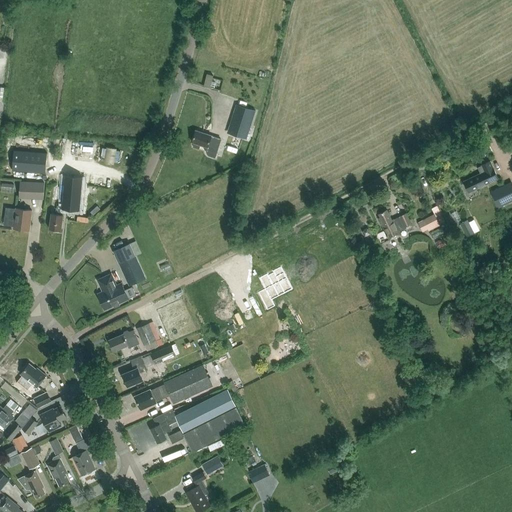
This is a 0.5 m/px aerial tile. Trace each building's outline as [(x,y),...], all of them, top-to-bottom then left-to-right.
[(221,88),(223,78),(207,74),(205,84),(221,88)] [(227,132),(246,139),(256,110),(236,103),(227,132)] [(194,143),(193,147),(199,148),(200,145),(207,147),(207,148),(206,150),(207,152),(207,153),(209,155),(213,156),(215,157),(221,139),(212,136),(212,135),(196,130),(192,142),(194,143)] [(94,156),(94,145),(80,145),(80,155),(94,156)] [(115,150),(115,148),(108,147),(108,149),(106,160),(105,162),(113,164),(113,162),(115,150)] [(14,150),(12,170),(45,173),(47,153),(14,150)] [(498,179),(490,161),(482,165),(485,172),(464,181),(469,192),(498,179)] [(65,175),(62,206),(80,207),(83,176),(65,175)] [(434,187),(446,181),(444,176),(432,182),(434,187)] [(44,199),(45,182),(20,181),(19,198),(44,199)] [(511,201),(511,183),(511,184),(492,193),(498,207),(511,201)] [(63,215),(64,206),(57,205),(56,214),(51,213),(49,229),(61,230),(63,215)] [(90,212),(93,216),(100,209),(97,205),(90,212)] [(9,225),(14,226),(13,228),(29,230),(32,210),(16,208),(16,209),(11,208),(9,225)] [(387,237),(388,237),(389,241),(401,235),(399,231),(405,228),(405,229),(412,226),(406,214),(399,217),(400,217),(394,220),(393,219),(392,220),(387,210),(378,214),(380,218),(378,218),(387,235),(386,235),(387,237)] [(445,221),(440,213),(435,216),(434,214),(418,222),(423,231),(427,229),(429,231),(440,225),(439,224),(445,221)] [(475,233),(468,219),(460,223),(468,237),(475,233)] [(443,238),(436,242),(439,248),(446,245),(443,238)] [(121,262),(136,256),(136,254),(131,243),(116,250),(113,251),(119,263),(121,262)] [(136,256),(121,262),(132,285),(146,279),(136,256)] [(292,288),(281,267),(260,277),(266,288),(259,291),(268,309),(275,305),(271,299),(292,288)] [(120,305),(119,303),(129,299),(122,283),(117,285),(111,274),(98,280),(103,291),(98,294),(105,309),(113,306),(114,308),(120,305)] [(149,323),(137,328),(144,345),(145,345),(147,351),(158,346),(156,340),(149,323)] [(134,330),(109,340),(114,351),(128,345),(129,348),(140,343),(134,330)] [(155,363),(176,355),(172,345),(151,353),(155,363)] [(140,373),(147,369),(142,356),(131,360),(135,369),(123,374),(128,386),(143,380),(140,373)] [(21,374),(37,387),(47,375),(37,368),(36,369),(29,363),(21,374)] [(170,394),(174,402),(207,388),(198,368),(165,382),(165,384),(151,390),(150,389),(135,396),(141,409),(142,409),(141,408),(155,401),(156,403),(155,400),(170,394)] [(246,425),(228,390),(177,415),(184,427),(182,428),(194,452),(246,425)] [(51,401),(47,392),(34,398),(39,407),(51,401)] [(0,423),(5,428),(14,417),(10,414),(14,410),(6,404),(3,408),(0,405),(0,423)] [(49,411),(41,415),(49,432),(62,426),(59,421),(67,417),(61,406),(49,412),(49,411)] [(169,425),(178,420),(172,409),(153,418),(157,425),(151,428),(158,442),(167,438),(164,433),(171,430),(169,425)] [(4,434),(11,440),(29,418),(22,412),(4,434)] [(23,428),(29,434),(38,423),(31,418),(23,428)] [(184,438),(180,430),(169,436),(173,443),(184,438)] [(27,447),(22,436),(13,441),(18,452),(27,447)] [(56,454),(63,450),(57,437),(49,441),(56,454)] [(74,456),(82,474),(95,468),(88,455),(94,452),(87,437),(76,443),(81,453),(74,456)] [(32,447),(16,455),(19,461),(24,459),(29,468),(40,463),(32,447)] [(158,459),(160,464),(182,455),(179,450),(158,459)] [(54,478),(56,477),(60,486),(70,481),(66,473),(67,472),(61,458),(60,459),(58,455),(54,457),(52,463),(48,465),(54,478)] [(224,466),(218,455),(202,465),(208,475),(224,466)] [(338,470),(334,462),(327,466),(330,473),(338,470)] [(264,464),(258,466),(263,476),(268,473),(264,464)] [(0,490),(11,478),(0,469),(0,490)] [(36,497),(45,493),(42,487),(44,486),(36,470),(19,479),(27,489),(29,489),(30,489),(32,492),(34,491),(36,497)] [(202,480),(207,477),(203,471),(192,478),(196,483),(197,483),(198,486),(187,492),(197,511),(198,511),(210,505),(204,495),(209,492),(202,480)] [(23,511),(18,507),(19,506),(7,497),(0,506),(0,511),(23,511)]
